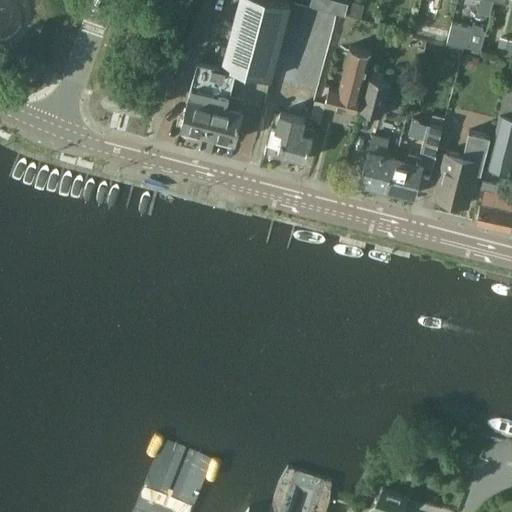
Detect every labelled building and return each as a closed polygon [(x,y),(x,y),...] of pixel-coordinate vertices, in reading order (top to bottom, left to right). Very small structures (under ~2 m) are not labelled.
[(197,59),(189,94),(187,93),(179,127),(235,141),(244,108),(228,104),(236,71),(271,79),(291,0),(290,0),(237,0),(221,65),(197,59)] [(492,0),(479,0),(477,11),(489,14),(492,0)] [(153,13),(140,9),(136,21),(149,26),(153,13)] [(454,15),(448,39),(480,47),(486,24),(454,15)] [(417,23),(416,35),(447,38),(448,26),(417,23)] [(355,109),(370,49),(349,44),(338,89),(329,86),(325,102),(355,109)] [(369,75),(360,111),(380,116),(389,80),(369,75)] [(511,78),(510,78),(501,112),(487,167),(511,173),(511,171),(511,78)] [(271,128),(266,145),(278,148),(277,151),(306,159),(312,138),(301,135),(306,118),(279,111),(277,121),(276,121),(274,129),(271,128)] [(442,125),(441,125),(430,122),(423,150),(435,153),(442,125)] [(447,149),(435,196),(466,204),(475,171),(481,172),(491,134),(469,129),(463,152),(447,149)] [(387,187),(395,155),(385,152),(389,136),(373,132),(369,148),(361,181),(387,187)] [(406,158),(395,155),(387,187),(413,194),(421,162),(419,161),(421,153),(408,150),(406,158)] [(483,190),(475,222),(509,231),(511,217),(511,196),(496,192),(498,184),(482,179),(479,189),(483,190)] [(401,511),(408,493),(382,485),(373,507),(379,510),(378,511),(401,511)]
